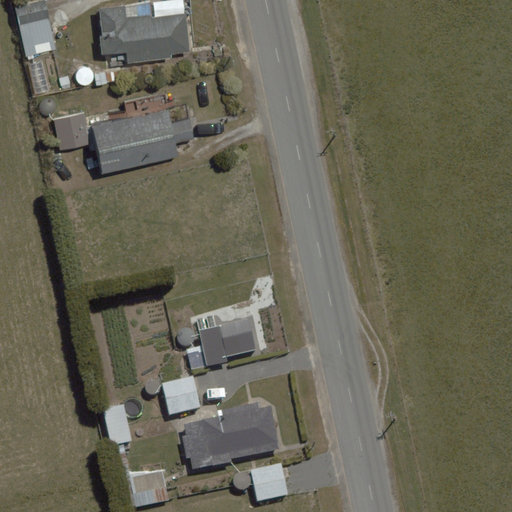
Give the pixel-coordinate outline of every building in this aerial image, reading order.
[(26,25),(30,45),(51,41),(48,22),(53,21),(49,2),(15,8),(19,27),(26,25)] [(187,55),(186,17),(126,18),(126,11),(102,12),(103,58),(125,57),(125,63),(173,61),(173,55),(187,55)] [(168,108),(92,125),(104,179),(180,161),(176,146),(201,141),(195,113),(170,119),(168,108)] [(161,387),(169,420),(204,412),(196,379),(161,387)] [(188,468),(210,474),(234,468),(279,458),(268,407),(179,427),(188,468)] [(132,449),(127,412),(105,415),(110,452),(132,449)] [(281,466),(252,472),(258,502),(287,497),(281,466)]
